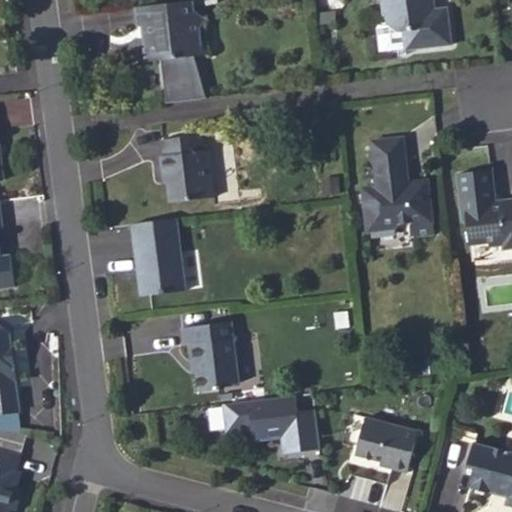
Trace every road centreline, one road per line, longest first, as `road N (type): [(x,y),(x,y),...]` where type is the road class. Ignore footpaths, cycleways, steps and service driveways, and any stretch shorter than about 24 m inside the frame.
road 1 (residential): [(44,0),(98,458)]
road 2 (residential): [(98,458),(132,478),(261,511)]
